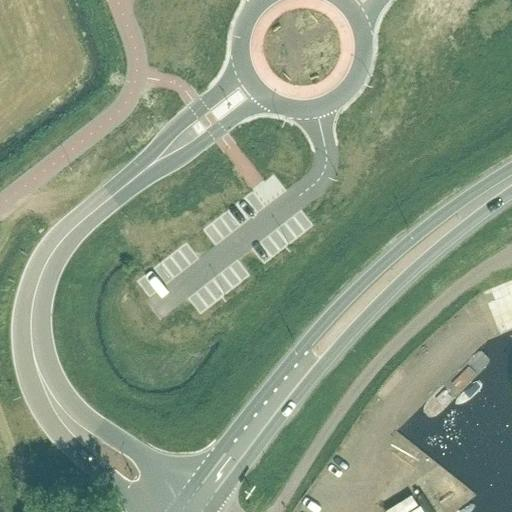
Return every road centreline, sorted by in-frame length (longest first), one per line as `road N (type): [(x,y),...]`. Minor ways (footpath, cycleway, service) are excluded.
road 1 (primary): [(186,511),(334,331),(464,212),(511,180)]
road 2 (secondary): [(174,511),(57,410),(29,340),(36,283),(58,243),(151,165)]
road 3 (unclassified): [(272,511),(377,363),(511,252)]
road 4 (unclassified): [(0,202),(130,93),(135,48),(116,0)]
road 5 (secondary): [(270,101),(305,109),(340,94),(357,73),(361,33)]
road 6 (secondary): [(151,165),(172,163),(240,112),(270,101)]
road 7 (secondary): [(241,64),(158,146),(151,165)]
